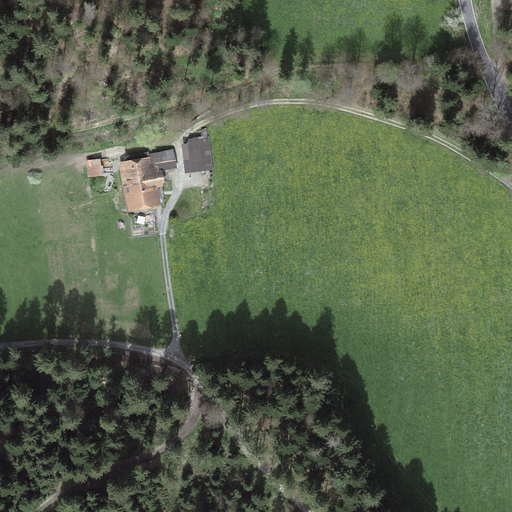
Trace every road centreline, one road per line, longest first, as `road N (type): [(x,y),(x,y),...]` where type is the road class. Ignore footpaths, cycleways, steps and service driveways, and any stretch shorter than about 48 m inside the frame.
road 1 (track): [(307,511),(262,469),(174,354),(92,341),(0,346)]
road 2 (track): [(511,179),(391,118),(334,104),(250,102),(170,146)]
road 3 (track): [(202,388),(182,434),(33,511)]
road 4 (track): [(181,187),(164,224),(174,354)]
road 5 (tertiary): [(511,122),(464,0)]
